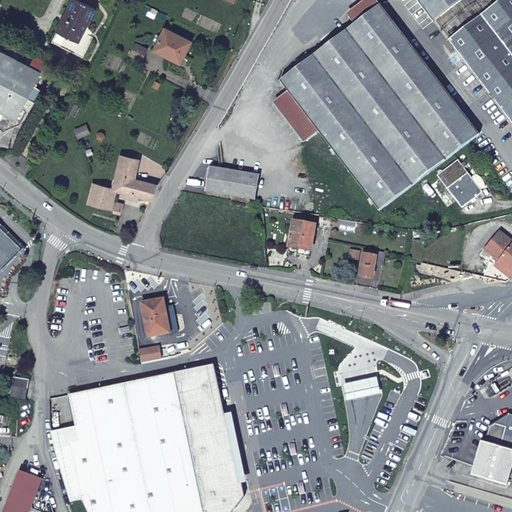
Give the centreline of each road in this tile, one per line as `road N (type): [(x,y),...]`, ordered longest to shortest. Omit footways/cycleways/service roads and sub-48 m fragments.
road 1 (unclassified): [(68,224),(32,351),(52,479),(65,511)]
road 2 (residential): [(269,0),(152,214),(140,257)]
road 3 (primary): [(382,306),(140,257)]
road 4 (secondary): [(398,511),(452,385)]
road 5 (secondary): [(511,290),(382,306)]
